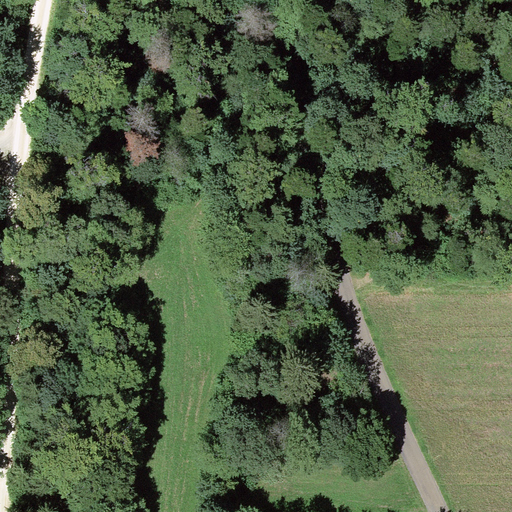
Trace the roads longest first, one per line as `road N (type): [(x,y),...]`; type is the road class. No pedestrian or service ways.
road 1 (unclassified): [(288,0),(332,270),(435,511)]
road 2 (track): [(0,440),(12,153),(39,0)]
